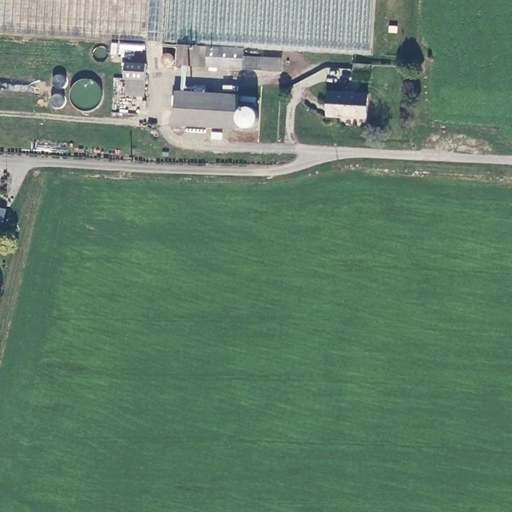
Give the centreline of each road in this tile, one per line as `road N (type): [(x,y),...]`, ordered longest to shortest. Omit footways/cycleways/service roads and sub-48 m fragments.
road 1 (unclassified): [(511,160),(185,143),(155,117),(159,78)]
road 2 (track): [(155,117),(138,123),(0,114)]
